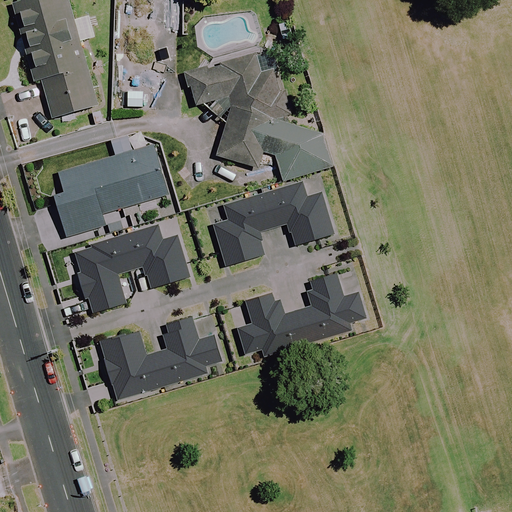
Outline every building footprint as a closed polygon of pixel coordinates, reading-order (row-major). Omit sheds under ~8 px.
[(70,22),(63,0),(33,0),(11,7),(46,122),(94,107),(75,44),(94,39),(87,16),(70,22)] [(254,60),(249,46),(208,59),(211,67),(182,76),(191,105),(201,106),(222,124),(212,156),(255,170),(262,152),(272,156),(279,184),(329,169),(317,129),(295,136),(269,55),(254,60)] [(168,195),(152,145),(53,176),(58,193),(49,196),(63,239),(103,227),(100,216),(168,195)] [(199,317),(176,256),(114,280),(131,325),(110,333),(120,358),(146,347),(156,371),(173,364),(183,390),(248,364),(236,334),(204,346),(193,320),(199,317)] [(269,295),(268,311),(293,312),(294,297),(269,295)]
